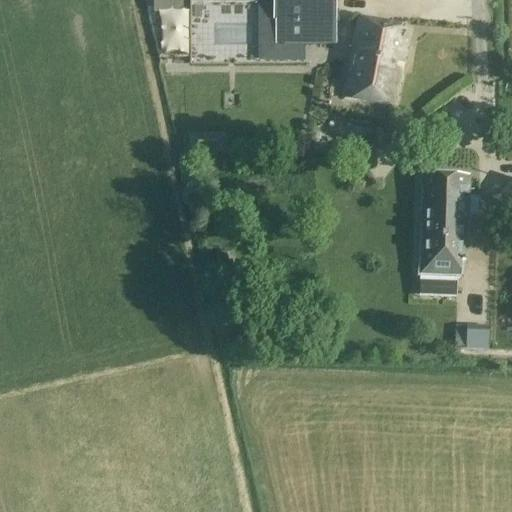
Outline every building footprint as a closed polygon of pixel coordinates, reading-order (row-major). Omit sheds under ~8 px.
[(154,0),(155,13),(184,13),(183,0),(154,0)] [(337,0),(274,0),(275,45),(337,45),(337,0)] [(347,93),(397,102),(407,43),(399,42),(402,25),(362,18),(347,93)] [(192,150),(224,152),(225,134),(193,132),(192,150)] [(469,177),(423,176),(421,278),(462,279),(462,259),(467,260),(468,218),(480,218),(480,199),(469,199),(469,177)] [(511,215),(511,177),(498,196),(511,215)] [(466,352),(489,353),(490,326),(466,324),(466,327),(455,327),(454,349),(466,350),(466,352)]
